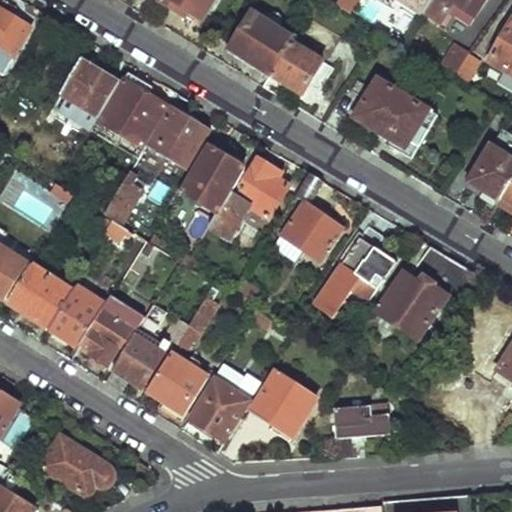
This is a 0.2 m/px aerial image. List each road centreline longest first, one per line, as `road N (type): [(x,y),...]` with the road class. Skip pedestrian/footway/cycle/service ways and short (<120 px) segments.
road 1 (residential): [(79,0),(511,266)]
road 2 (residential): [(207,494),(511,470)]
road 3 (residential): [(0,342),(177,452),(207,494)]
